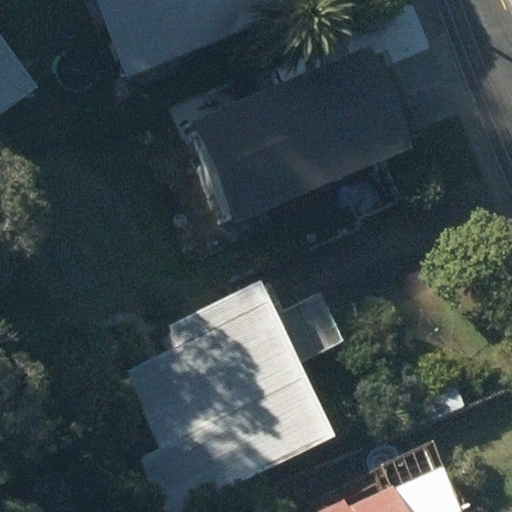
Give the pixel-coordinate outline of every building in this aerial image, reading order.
[(313,0),(82,0),(116,86),(317,8),(313,0)] [(357,62),(178,136),(219,237),(399,164),(357,62)] [(0,68),(0,111),(20,98),(0,68)] [(253,300),(161,340),(171,362),(122,384),(153,457),(132,465),(151,511),(194,511),(318,458),(253,300)] [(450,385),(403,405),(413,430),(460,410),(450,385)] [(382,511),(378,502),(355,511),(382,511)]
